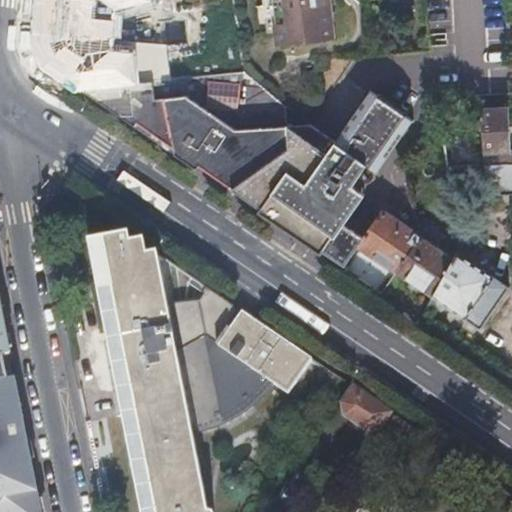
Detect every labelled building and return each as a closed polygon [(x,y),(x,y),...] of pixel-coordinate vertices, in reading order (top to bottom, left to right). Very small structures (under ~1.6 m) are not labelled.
[(262,0),(263,8),(271,7),(270,0),(262,0)] [(270,0),(271,7),(274,33),(278,33),(280,47),(336,40),(332,13),(338,12),(335,0),(270,0)] [(266,34),(274,33),(271,7),(263,8),(266,34)] [(265,71),(273,41),(257,37),(250,67),(265,71)] [(203,63),(205,73),(242,67),(238,42),(217,46),(220,60),(203,63)] [(277,79),(293,83),(299,59),(283,55),(277,79)] [(322,81),(321,72),(310,73),(310,82),(322,81)] [(285,112),(277,105),(244,76),(242,74),(241,75),(81,89),(115,112),(116,109),(180,151),(178,154),(185,159),(199,168),(200,166),(232,187),(287,148),(285,112)] [(285,112),(287,148),(364,141),(367,155),(381,164),(416,112),(371,82),(336,133),(286,101),(277,105),(285,112)] [(480,109),(480,113),(480,116),(477,116),(477,125),(481,125),(483,149),(509,147),(507,107),(480,109)] [(287,148),(232,187),(287,223),(315,242),(357,182),(356,181),(355,180),(345,172),(360,151),(367,155),(364,141),(287,148)] [(511,162),(511,147),(509,147),(483,149),(484,156),(484,164),(511,162)] [(345,172),(355,180),(368,161),(367,155),(360,151),(345,172)] [(448,158),(449,166),(484,164),(484,156),(448,158)] [(511,162),(484,164),(449,166),(451,177),(500,176),(501,192),(511,191),(511,162)] [(368,189),(357,182),(315,242),(346,263),(359,243),(367,231),(348,218),(368,189)] [(382,208),(367,231),(359,243),(398,269),(421,235),(382,208)] [(464,253),(460,261),(436,295),(482,326),(508,285),(475,262),(484,246),(461,229),(464,253)] [(244,405),(256,396),(258,394),(262,390),(269,381),(289,394),(313,358),(130,234),(89,241),(142,511),(212,511),(213,510),(207,508),(190,420),(201,420),(213,418),(218,417),(229,413),(240,408),(244,405)] [(460,261),(421,235),(398,269),(436,295),(460,261)] [(0,382),(8,381),(2,348),(0,351),(0,382)] [(42,511),(16,379),(8,381),(0,382),(0,511),(42,511)] [(343,402),(346,410),(349,418),(367,429),(383,429),(394,413),(353,386),(343,402)] [(109,424),(97,426),(103,457),(115,455),(109,424)]
